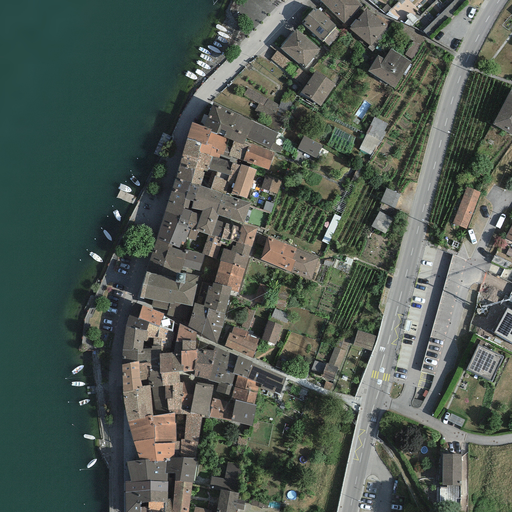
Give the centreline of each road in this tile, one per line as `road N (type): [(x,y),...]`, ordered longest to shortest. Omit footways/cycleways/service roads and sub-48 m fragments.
road 1 (residential): [(297,0),(200,101),(184,129),(112,363),(119,511)]
road 2 (tertiary): [(498,0),(463,59),(447,107),(372,403)]
road 3 (residential): [(421,416),(466,276),(503,196)]
